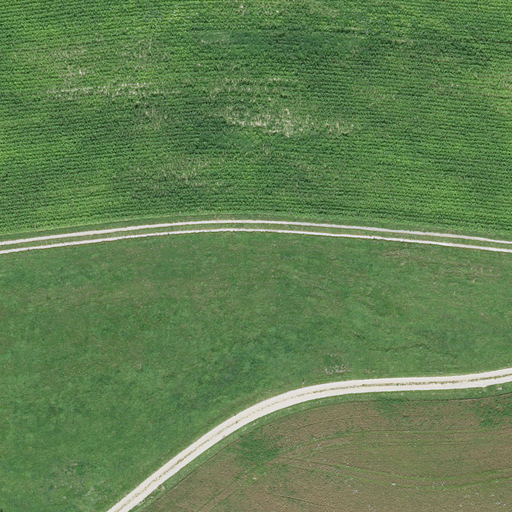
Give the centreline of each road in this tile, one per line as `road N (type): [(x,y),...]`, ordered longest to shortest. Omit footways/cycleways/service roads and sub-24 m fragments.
road 1 (track): [(0,247),(207,229),(511,248)]
road 2 (track): [(511,376),(335,389),(265,407),(219,431),(121,511)]
